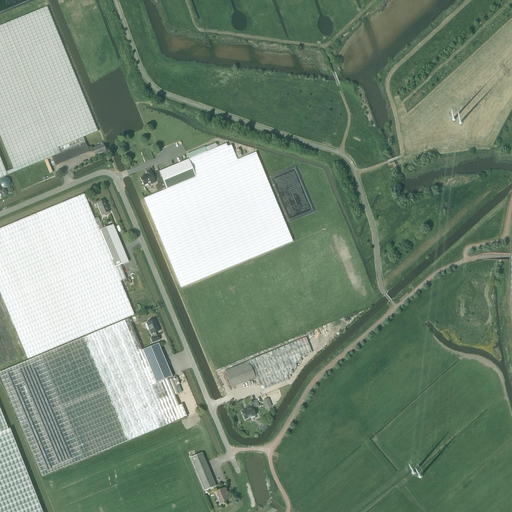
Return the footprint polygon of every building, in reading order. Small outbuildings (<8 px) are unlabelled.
[(63,0),(65,4),(67,8),(76,4),(74,0),(63,0)] [(0,137),(12,166),(45,152),(48,158),(51,157),(55,165),(55,166),(89,152),(85,143),(83,137),(98,131),(47,7),(0,25),(0,137)] [(166,189),(144,198),(181,287),(292,241),(285,224),(281,213),(265,176),(256,153),(255,152),(237,160),(233,151),(231,145),(227,147),(226,144),(188,159),(159,171),(165,188),(166,189)] [(103,145),(93,149),(95,155),(106,151),(103,145)] [(45,152),(12,166),(13,169),(6,172),(0,157),(0,178),(7,175),(48,158),(45,152)] [(145,176),(140,178),(143,186),(150,183),(151,184),(155,182),(155,181),(157,181),(158,184),(155,185),(158,191),(165,188),(159,171),(158,171),(152,173),(151,172),(150,169),(146,171),(147,174),(144,175),(145,176)] [(114,267),(99,230),(84,194),(0,228),(0,292),(27,359),(134,315),(120,282),(126,279),(120,265),(114,267)] [(102,215),(109,212),(104,200),(97,203),(102,215)] [(113,225),(99,230),(114,267),(120,265),(128,262),(113,225)] [(172,377),(158,343),(142,350),(128,318),(0,371),(0,376),(41,476),(187,416),(182,404),(179,405),(167,379),(172,377)] [(158,331),(155,324),(156,324),(154,319),(152,320),(152,319),(150,319),(149,319),(148,320),(149,321),(146,322),(151,334),(153,337),(150,338),(152,342),(159,339),(157,335),(156,336),(155,332),(158,331)] [(249,361),(225,371),(231,387),(256,377),(261,391),(288,380),(287,376),(292,373),(291,370),(297,367),(295,363),(301,361),(300,357),(312,352),(305,337),(249,360),(249,361)] [(254,405),(251,406),(245,409),(245,410),(242,412),(244,419),(255,415),(252,409),(255,408),(254,405)] [(0,511),(42,511),(10,429),(8,429),(0,409),(0,511)] [(216,486),(202,453),(190,458),(204,491),(216,486)] [(227,492),(226,492),(224,488),(216,491),(220,503),(230,499),(227,492)]
